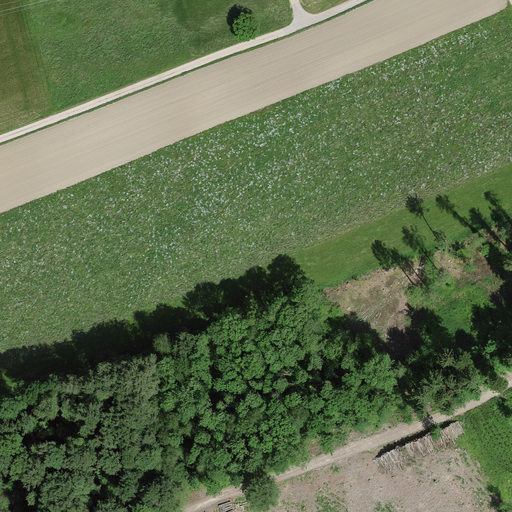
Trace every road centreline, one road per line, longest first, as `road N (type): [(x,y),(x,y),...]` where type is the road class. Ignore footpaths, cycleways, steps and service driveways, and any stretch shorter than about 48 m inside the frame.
road 1 (track): [(181,511),(458,409),(511,380)]
road 2 (track): [(303,24),(0,141)]
